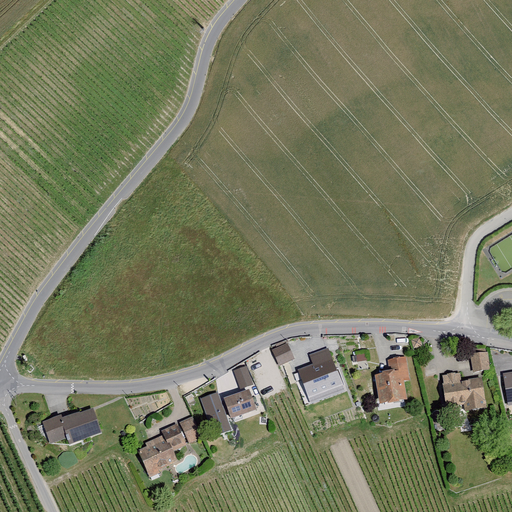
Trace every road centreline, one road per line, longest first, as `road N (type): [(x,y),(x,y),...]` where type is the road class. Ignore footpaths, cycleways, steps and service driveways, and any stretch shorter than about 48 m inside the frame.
road 1 (residential): [(2,393),(192,376),(288,335),(365,329),(474,338)]
road 2 (residential): [(237,0),(214,29),(176,127),(47,288),(0,375)]
road 3 (residential): [(511,213),(478,232),(471,325)]
road 4 (residential): [(2,393),(54,511)]
